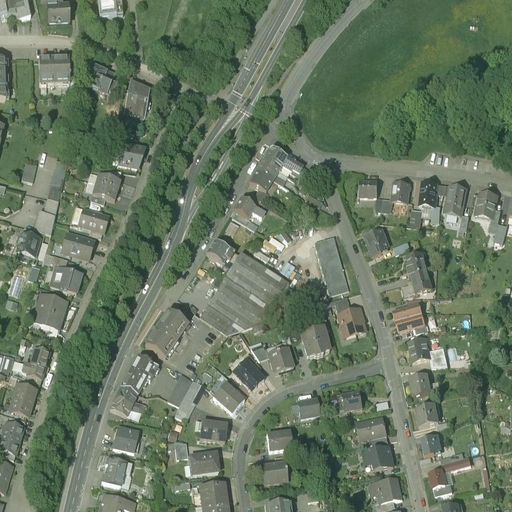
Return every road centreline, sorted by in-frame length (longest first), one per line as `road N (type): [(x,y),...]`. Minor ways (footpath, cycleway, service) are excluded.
road 1 (residential): [(0,37),(65,38),(177,83),(31,437),(19,482),(24,510)]
road 2 (primary): [(71,511),(98,405),(177,232),(196,165),(294,0)]
road 3 (residential): [(245,511),(241,445),(260,408),(303,382),(389,362)]
road 4 (residential): [(389,362),(317,156)]
road 5 (residential): [(157,313),(263,132)]
road 6 (residential): [(511,180),(317,156)]
road 7 (residential): [(420,511),(389,362)]
road 8 (residential): [(282,99),(358,0)]
